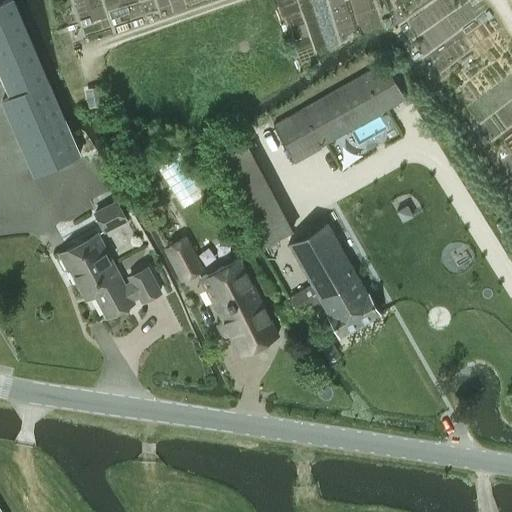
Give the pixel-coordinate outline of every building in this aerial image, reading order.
[(34,173),(80,153),(48,79),(13,0),(5,0),(0,2),(0,72),(11,97),(2,101),(34,173)] [(295,161),(405,98),(384,62),(274,124),(295,161)] [(103,103),(100,85),(86,88),(89,106),(103,103)] [(245,137),(214,153),(262,244),(293,227),(245,137)] [(105,229),(126,218),(116,201),(95,212),(105,229)] [(407,203),(396,210),(403,221),(414,215),(407,203)] [(328,222),(289,244),(312,284),(290,296),(298,311),(320,299),(340,334),(379,313),(328,222)] [(81,280),(113,263),(97,233),(60,253),(68,269),(74,267),(81,280)] [(181,279),(204,267),(187,236),(165,249),(181,279)] [(240,353),(278,333),(240,257),(201,276),(240,353)] [(124,285),(113,263),(81,280),(90,297),(96,295),(107,315),(133,302),(131,298),(139,294),(142,300),(160,291),(147,267),(129,276),(132,281),(124,285)] [(329,360),(340,354),(332,340),(321,347),(329,360)]
